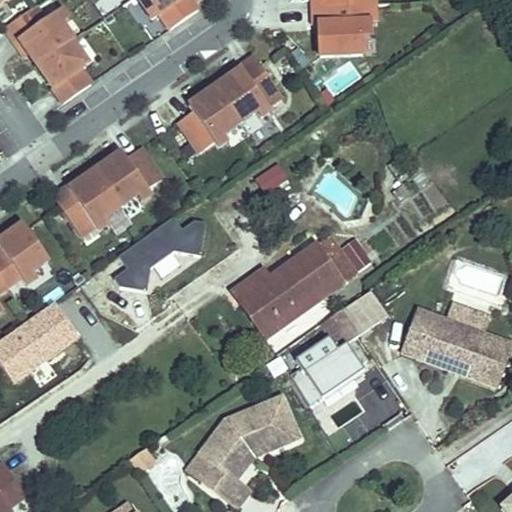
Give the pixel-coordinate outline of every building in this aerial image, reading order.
[(197,12),(188,0),(137,0),(151,20),(159,15),(170,31),(197,12)] [(312,0),(313,9),(351,8),(368,7),(374,7),(373,0),(312,0)] [(369,25),(368,7),(351,8),(351,26),(369,25)] [(36,8),(5,29),(16,44),(20,41),(29,55),(38,67),(73,42),(62,26),(68,22),(61,12),(46,22),(36,8)] [(351,8),(313,9),(313,27),(318,27),(319,58),(362,56),(362,36),(369,36),(369,25),(351,26),(351,8)] [(25,58),(29,55),(20,41),(16,44),(25,58)] [(72,43),(38,67),(64,105),(91,86),(80,70),(88,65),(72,43)] [(260,67),(253,58),(224,78),(227,81),(241,71),(245,78),(260,67)] [(227,81),(215,90),(239,125),(255,114),(260,120),(270,113),(266,108),(281,98),(260,67),(245,78),(241,71),(227,81)] [(239,125),(215,90),(188,108),(193,114),(178,124),(199,154),(213,144),(217,150),(227,142),(223,136),(239,125)] [(122,155),(95,173),(120,209),(136,197),(140,203),(151,196),(147,191),(161,181),(140,151),(126,161),(122,155)] [(254,178),(263,194),(288,180),(279,164),(254,178)] [(120,209),(95,173),(83,182),(69,192),(73,198),(59,208),(80,238),(94,228),(97,233),(108,226),(103,220),(120,209)] [(80,178),(52,198),(59,208),(73,198),(69,192),(83,182),(80,178)] [(195,224),(174,239),(185,253),(206,237),(195,224)] [(0,279),(7,289),(20,280),(25,287),(36,280),(31,274),(48,262),(23,227),(0,242),(0,279)] [(329,266),(342,256),(329,238),(268,281),(262,273),(232,294),(266,341),(342,284),(329,266)] [(355,275),(342,256),(329,266),(342,284),(355,275)] [(0,308),(0,304),(12,296),(7,289),(0,279),(0,313),(2,312),(0,308)] [(341,313),(358,338),(387,318),(370,294),(341,313)] [(446,322),(484,336),(490,319),(452,305),(446,322)] [(452,367),(462,370),(460,376),(497,390),(511,347),(511,346),(484,336),(446,322),(418,311),(401,355),(450,373),(452,367)] [(341,313),(341,312),(320,327),(329,340),(295,362),(300,371),(290,377),(310,410),(364,374),(346,347),(358,338),(341,313)] [(274,379),(287,371),(280,359),(267,367),(274,379)] [(450,373),(460,376),(462,370),(452,367),(450,373)] [(281,399),(225,423),(199,456),(213,467),(200,483),(236,511),(250,493),(236,482),(248,467),(244,463),(246,459),(252,457),(254,460),(299,440),(281,399)] [(342,425),(363,412),(356,401),(335,414),(342,425)] [(145,452),(131,462),(140,474),(154,464),(145,452)] [(213,467),(199,456),(186,472),(200,483),(213,467)] [(254,460),(252,457),(246,459),(244,463),(248,467),(254,460)] [(1,468),(0,468),(0,511),(6,511),(23,498),(1,468)] [(511,511),(511,499),(500,510),(502,511),(511,511)]
